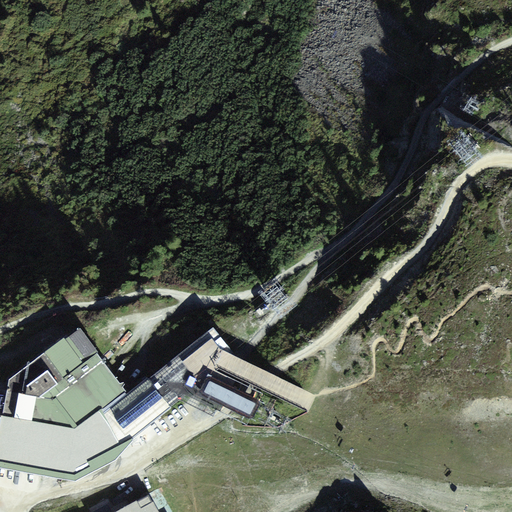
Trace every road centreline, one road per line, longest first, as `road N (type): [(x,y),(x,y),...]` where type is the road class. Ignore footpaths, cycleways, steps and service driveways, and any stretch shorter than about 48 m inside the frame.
road 1 (track): [(0,330),(53,310),(148,292),(208,300),(270,286),(358,227),(400,175),(426,113),(483,56),(511,41)]
road 2 (track): [(511,161),(474,169),(421,249),(334,333),(210,422),(161,451),(14,509)]
road 3 (track): [(135,462),(340,243)]
